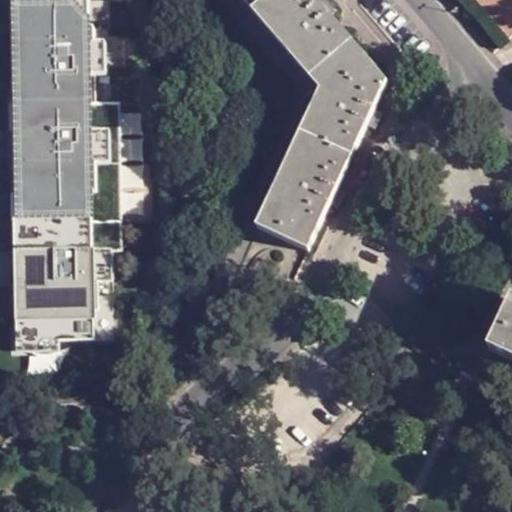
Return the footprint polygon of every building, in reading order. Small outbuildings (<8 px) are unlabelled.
[(28,318),(18,0),(9,0),(20,330),(70,328),(70,316),(28,318)] [(87,0),(18,0),(28,318),(70,316),(97,316),(96,287),(100,287),(99,258),(104,257),(103,225),(95,225),(93,169),(98,169),(97,139),(101,139),(100,106),(91,107),(89,51),(94,51),(93,3),(87,3),(87,0)] [(394,79),(326,0),(250,0),(330,92),(269,227),(317,249),(394,79)] [(511,37),(511,2),(510,0),(474,0),(507,41),(511,37)] [(91,52),(92,81),(103,80),(101,51),(91,52)] [(511,310),(494,350),(511,358),(511,310)]
